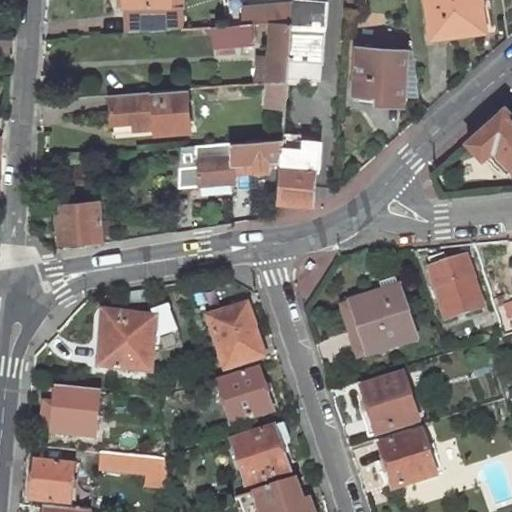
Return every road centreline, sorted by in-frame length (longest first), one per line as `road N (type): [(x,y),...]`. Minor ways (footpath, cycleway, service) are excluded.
road 1 (residential): [(24,298),(38,0)]
road 2 (residential): [(351,511),(266,246)]
road 3 (residential): [(24,298),(85,269),(266,246)]
road 4 (residential): [(377,197),(511,63)]
road 5 (residential): [(0,473),(24,298)]
road 6 (unclassified): [(377,197),(444,222),(511,214)]
road 7 (residential): [(266,246),(342,222),(377,197)]
